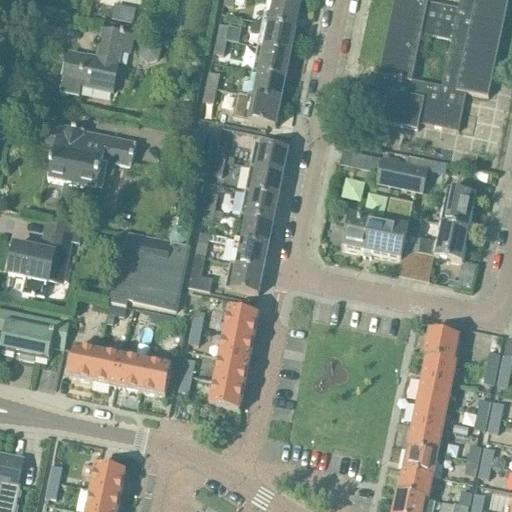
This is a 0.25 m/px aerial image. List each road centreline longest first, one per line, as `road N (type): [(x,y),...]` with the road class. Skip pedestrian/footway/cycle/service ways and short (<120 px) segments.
road 1 (residential): [(294,279),(348,0)]
road 2 (residential): [(294,279),(496,319),(511,250)]
road 3 (tertiary): [(165,451),(0,414)]
road 4 (tertiary): [(282,511),(165,451)]
